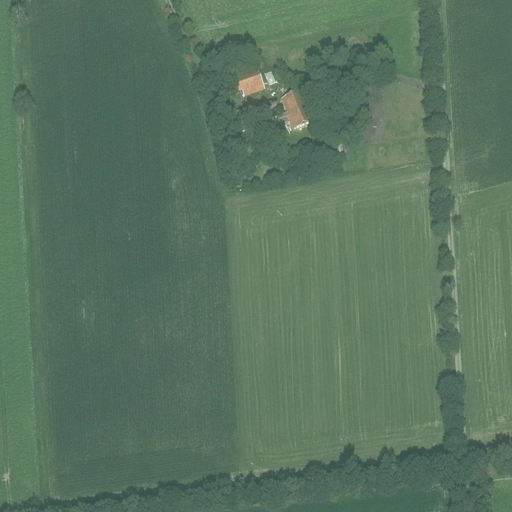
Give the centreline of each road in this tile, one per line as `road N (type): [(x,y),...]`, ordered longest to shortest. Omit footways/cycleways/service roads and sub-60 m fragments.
road 1 (residential): [(466,511),(436,0)]
road 2 (track): [(270,112),(233,103),(196,68),(165,0)]
